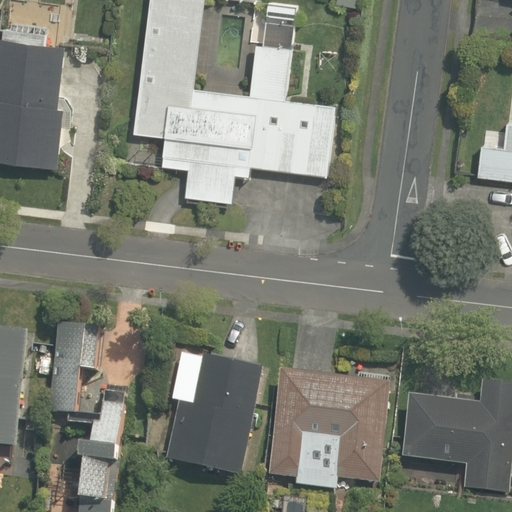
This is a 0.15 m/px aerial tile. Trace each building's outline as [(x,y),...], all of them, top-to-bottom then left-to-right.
[(208,0),(152,0),(139,133),(170,136),(167,167),(190,170),(188,194),(235,199),(237,176),(255,178),(256,165),(334,173),(341,106),(293,101),(299,44),(261,40),(255,92),(199,86),(208,0)] [(279,0),(271,0),(270,16),(301,21),(303,3),(279,0)] [(79,50),(0,39),(0,161),(63,170),(79,50)] [(484,149),(480,176),(511,179),(511,121),(509,122),(506,151),(484,149)] [(73,428),(95,430),(104,328),(67,324),(59,413),(74,414),(73,428)] [(0,445),(19,449),(36,337),(0,331),(0,445)] [(269,372),(209,357),(196,407),(186,404),(171,460),(241,478),(269,372)] [(289,371),(274,473),(301,476),(299,484),(338,490),(339,479),(378,484),(392,386),(289,371)] [(489,411),(414,401),(406,459),(472,468),(469,488),(510,494),(511,481),(511,389),(493,387),(489,411)] [(115,511),(123,451),(92,447),(83,511),(115,511)]
